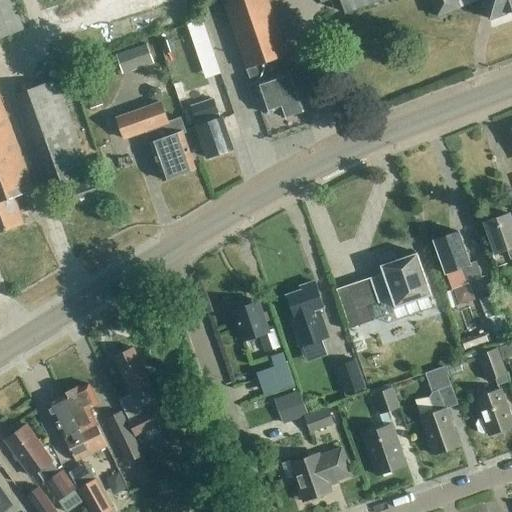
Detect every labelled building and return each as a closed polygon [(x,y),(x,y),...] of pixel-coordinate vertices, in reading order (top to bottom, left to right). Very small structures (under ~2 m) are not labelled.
[(0,0),(0,232),(24,224),(14,198),(34,191),(0,98),(0,37),(24,29),(13,0),(0,0)] [(78,32),(161,5),(159,0),(76,0),(68,3),(78,32)] [(222,0),(246,70),(247,69),(252,85),(256,84),(261,100),(258,101),(262,113),(266,112),(266,115),(280,110),(282,118),(305,110),(292,71),(291,71),(286,56),(287,56),(267,0),(222,0)] [(482,0),(320,0),(321,2),(326,0),(331,0),(334,8),(343,5),(346,14),(348,13),(348,12),(360,8),(360,9),(362,8),(362,7),(373,3),(375,6),(377,5),(376,2),(380,0),(431,0),(437,17),(483,0),(482,0)] [(511,0),(482,0),(483,0),(490,20),(511,11),(511,0)] [(153,64),(146,44),(115,55),(123,75),(153,64)] [(88,173),(56,87),(21,99),(54,186),(88,173)] [(191,107),(208,102),(204,88),(178,96),(185,114),(192,112),(191,107)] [(214,100),(208,102),(191,107),(192,112),(198,126),(196,127),(207,158),(233,150),(222,118),(220,119),(214,100)] [(161,105),(150,109),(115,121),(123,144),(147,135),(163,181),(195,169),(184,138),(187,137),(181,120),(168,125),(161,105)] [(79,207),(107,198),(100,174),(71,184),(79,207)] [(357,262),(338,205),(311,214),(329,271),(357,262)] [(511,222),(509,214),(484,223),(495,254),(510,248),(511,253),(511,222)] [(470,265),(458,232),(434,241),(451,289),(481,278),(476,263),(470,265)] [(417,253),(380,266),(383,274),(369,278),(378,304),(392,299),(395,308),(431,296),(417,253)] [(477,296),(493,292),(490,280),(474,285),(477,296)] [(288,320),(299,351),(303,364),(323,357),(319,344),(330,341),(319,309),(324,308),(315,282),(301,287),(302,291),(287,296),(294,318),(288,320)] [(511,289),(511,285),(496,290),(502,307),(511,303),(511,289)] [(504,313),(497,293),(483,298),(489,317),(504,313)] [(269,332),(258,302),(233,310),(244,341),(260,336),(266,352),(279,348),(274,330),(269,332)] [(464,350),(481,344),(477,335),(461,341),(464,350)] [(153,390),(133,348),(114,358),(133,397),(120,403),(124,411),(123,411),(129,423),(127,424),(135,440),(158,428),(148,408),(158,404),(151,391),(153,390)] [(505,374),(497,348),(477,354),(486,380),(493,378),(496,385),(506,382),(504,375),(505,374)] [(356,360),(335,367),(345,397),(367,390),(356,360)] [(448,375),(445,366),(423,373),(429,392),(449,386),(446,375),(448,375)] [(89,387),(80,391),(79,388),(64,394),(92,454),(107,447),(91,413),(99,409),(89,387)] [(392,389),(373,395),(380,414),(399,407),(392,389)] [(489,436),(511,427),(511,420),(501,390),(475,399),(489,436)] [(306,414),(299,392),(279,398),(286,421),(306,414)] [(63,397),(47,404),(65,441),(75,462),(92,454),(64,394),(63,395),(63,397)] [(302,416),(307,432),(332,424),(326,408),(302,416)] [(434,455),(459,446),(446,409),(421,418),(434,455)] [(121,411),(106,418),(127,463),(142,456),(135,440),(127,424),(121,411)] [(52,461),(26,425),(5,440),(32,476),(37,472),(59,501),(76,489),(63,470),(60,473),(52,462),(52,461)] [(377,476),(406,465),(392,425),(362,436),(377,476)] [(318,454),(290,464),(303,502),(332,492),(329,484),(351,476),(341,449),(319,457),(318,454)] [(125,489),(116,472),(103,479),(112,496),(125,489)] [(107,511),(112,509),(95,478),(77,488),(89,511),(107,511)] [(57,511),(39,487),(27,496),(38,511),(57,511)] [(0,511),(2,511),(12,506),(0,488),(0,511)]
